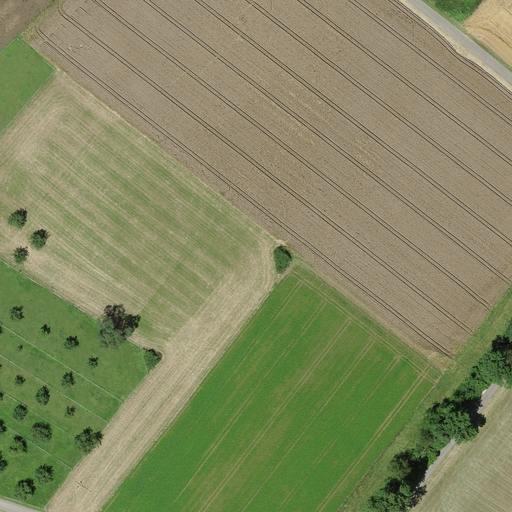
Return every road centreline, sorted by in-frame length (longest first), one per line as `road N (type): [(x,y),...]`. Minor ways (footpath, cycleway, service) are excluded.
road 1 (track): [(511,364),(398,511)]
road 2 (unclassified): [(511,81),(409,0)]
